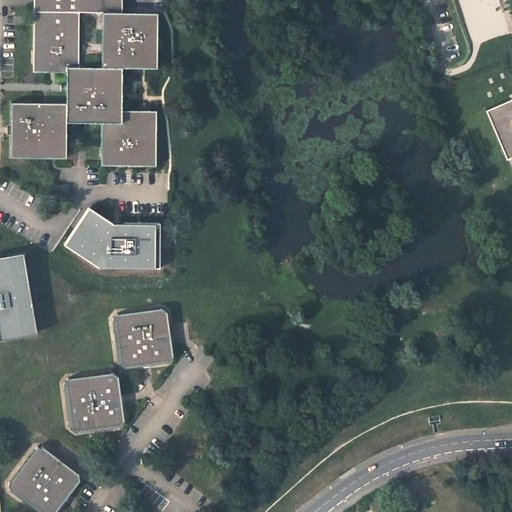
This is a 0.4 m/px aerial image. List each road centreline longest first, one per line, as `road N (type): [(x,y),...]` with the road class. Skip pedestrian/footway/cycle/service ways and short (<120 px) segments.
road 1 (secondary): [(318,511),(414,455),(511,441)]
road 2 (residential): [(91,511),(196,360)]
